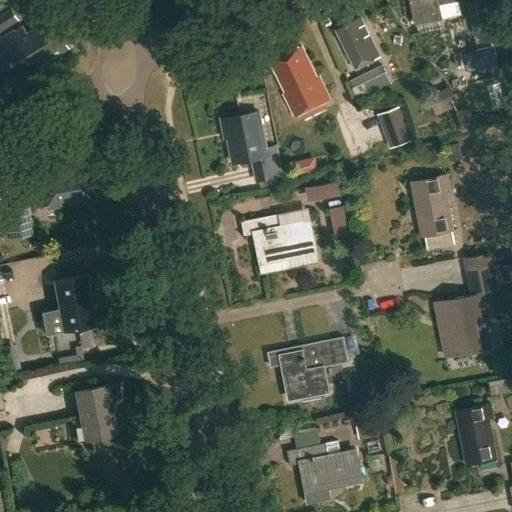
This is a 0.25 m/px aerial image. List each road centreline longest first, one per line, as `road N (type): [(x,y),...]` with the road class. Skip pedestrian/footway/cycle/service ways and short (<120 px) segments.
road 1 (tertiary): [(171,327),(123,65)]
road 2 (residential): [(171,327),(383,289)]
road 3 (tertiary): [(205,511),(171,327)]
road 4 (unclassified): [(0,144),(123,65)]
road 5 (unclassified): [(123,65),(226,0)]
